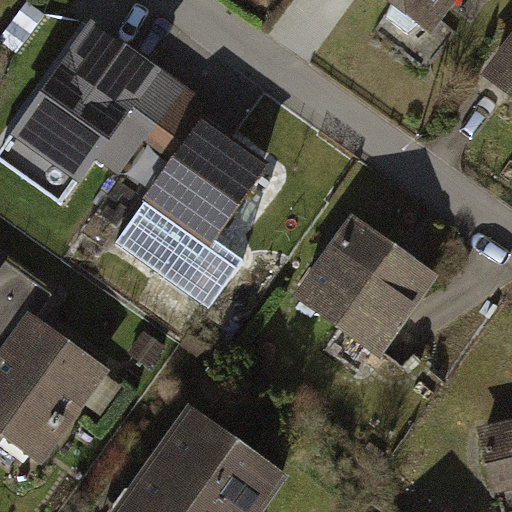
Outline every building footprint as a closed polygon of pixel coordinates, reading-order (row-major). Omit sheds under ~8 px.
[(431,33),(455,0),(385,0),(396,8),(390,21),(412,38),(422,27),(431,33)] [(185,93),(93,28),(16,135),(81,182),(98,159),(120,175),(147,138),(151,141),(185,93)] [(511,51),(491,78),(511,94),(511,51)] [(213,113),(185,93),(151,141),(179,161),(205,125),(213,113)] [(204,250),(264,168),(205,125),(179,161),(120,242),(208,306),(234,271),(204,250)] [(412,266),(356,227),(305,301),(386,356),(428,294),(404,277),(412,266)] [(0,257),(0,331),(18,344),(32,325),(53,295),(0,257)] [(101,374),(32,325),(18,344),(0,368),(0,418),(45,451),(101,374)] [(264,511),(286,482),(193,416),(123,511),(264,511)] [(511,426),(486,434),(496,479),(511,475),(511,426)]
